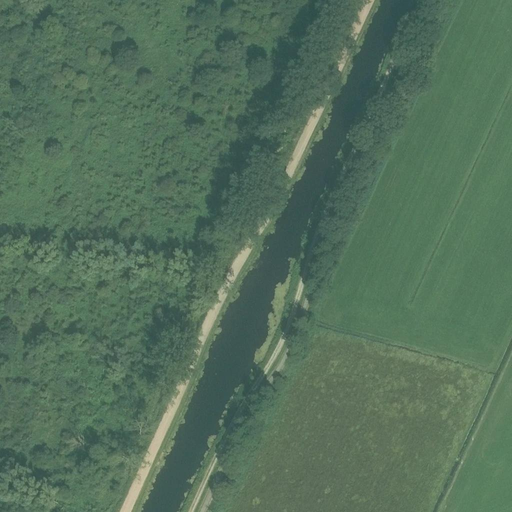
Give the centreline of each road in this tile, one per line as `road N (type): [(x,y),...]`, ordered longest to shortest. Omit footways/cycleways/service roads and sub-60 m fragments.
road 1 (track): [(123,511),(233,258),(266,209),(365,0)]
road 2 (track): [(191,511),(285,336),(315,229),(419,0)]
